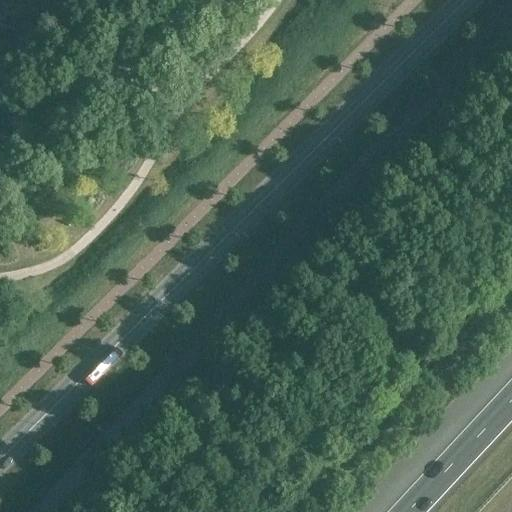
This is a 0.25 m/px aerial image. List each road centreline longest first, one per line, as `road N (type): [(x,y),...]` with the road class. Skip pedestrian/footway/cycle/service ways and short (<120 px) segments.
road 1 (tertiary): [(0,458),(463,0)]
road 2 (motorway): [(511,403),(412,511)]
